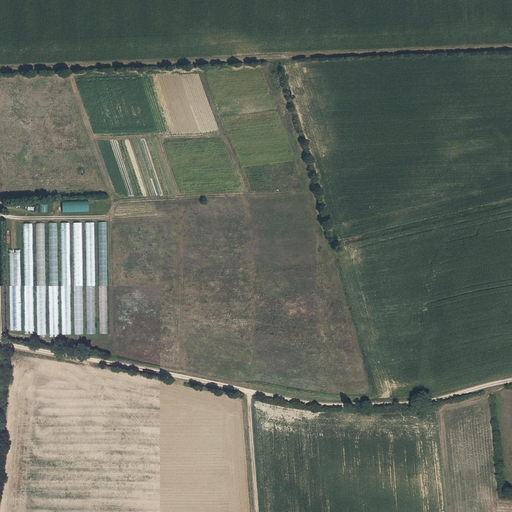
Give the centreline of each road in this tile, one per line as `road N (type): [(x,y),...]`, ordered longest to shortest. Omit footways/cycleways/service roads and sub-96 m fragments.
road 1 (track): [(511,379),(439,398),(318,404),(0,342)]
road 2 (track): [(257,511),(249,391)]
